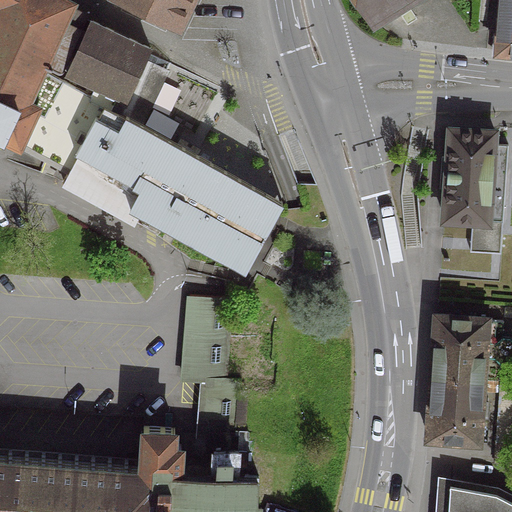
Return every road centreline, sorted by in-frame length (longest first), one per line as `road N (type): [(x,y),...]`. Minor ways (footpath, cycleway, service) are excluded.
road 1 (primary): [(327,91),(388,307),(391,382),(375,511)]
road 2 (tertiary): [(327,91),(425,82),(511,89)]
